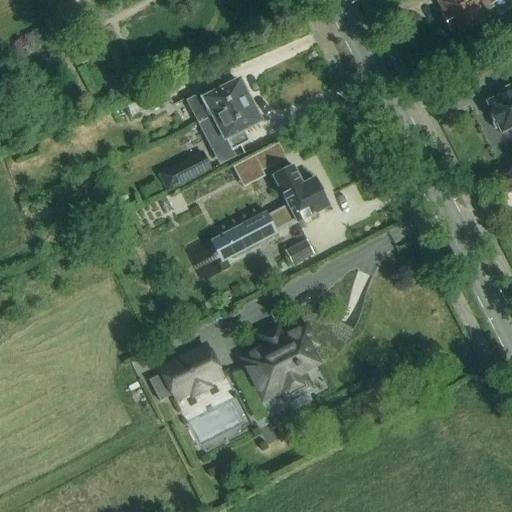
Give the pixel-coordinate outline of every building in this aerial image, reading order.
[(480,15),(494,8),(492,4),(500,0),(443,0),(438,3),(444,14),(441,15),(442,18),(438,20),(444,32),(448,30),(449,32),(452,30),(457,41),(486,26),(480,15)] [(187,102),(198,124),(249,98),(243,85),(240,87),(237,82),(216,93),(213,88),(187,102)] [(511,83),(510,85),(511,90),(485,102),(494,121),(491,123),(494,129),(498,130),(500,134),(509,130),(511,135),(511,83)] [(149,112),(171,103),(165,89),(143,98),(149,112)] [(249,143),(243,131),(258,124),(256,119),(259,117),(249,98),(198,124),(219,166),(234,158),(231,152),(249,143)] [(140,101),(128,106),(133,118),(145,112),(140,101)] [(278,146),(256,157),(263,171),(286,159),(278,146)] [(202,151),(159,174),(168,192),(212,169),(202,151)] [(293,167),(273,177),(288,205),(268,216),(267,213),(227,234),(238,255),(278,234),(276,231),(296,221),(298,223),(330,207),(315,179),(303,185),(293,167)] [(306,242),(285,252),(292,267),(313,256),(306,242)] [(260,338),(266,349),(244,360),(261,395),(279,386),(283,393),(305,382),(301,375),(319,365),(310,348),(315,345),(306,328),(283,340),(278,329),(260,338)] [(207,385),(220,377),(205,348),(162,370),(177,400),(192,392),(188,385),(203,377),(207,385)]
